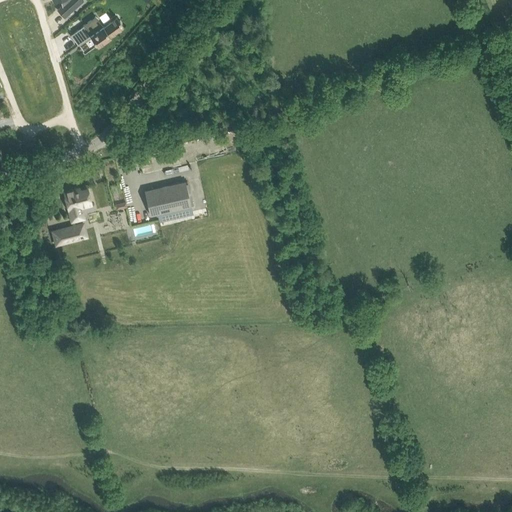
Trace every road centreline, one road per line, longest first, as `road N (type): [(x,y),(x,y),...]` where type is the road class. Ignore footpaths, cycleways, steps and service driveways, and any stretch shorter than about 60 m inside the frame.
road 1 (unclassified): [(80,152),(115,130),(215,0)]
road 2 (residential): [(70,116),(36,0)]
